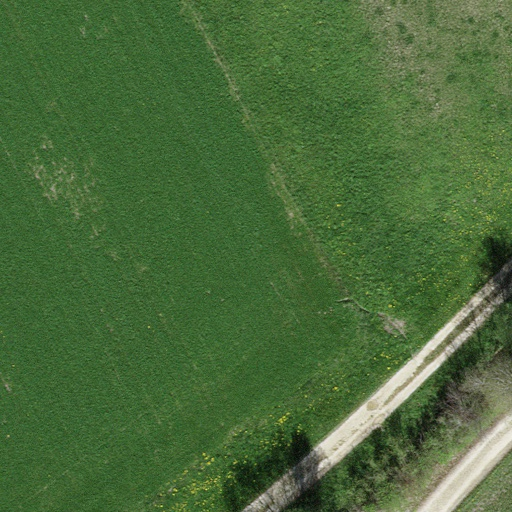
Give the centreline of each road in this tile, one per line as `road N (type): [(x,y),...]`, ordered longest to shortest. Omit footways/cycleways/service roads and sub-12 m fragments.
road 1 (track): [(511,277),(257,511)]
road 2 (track): [(511,417),(425,511)]
